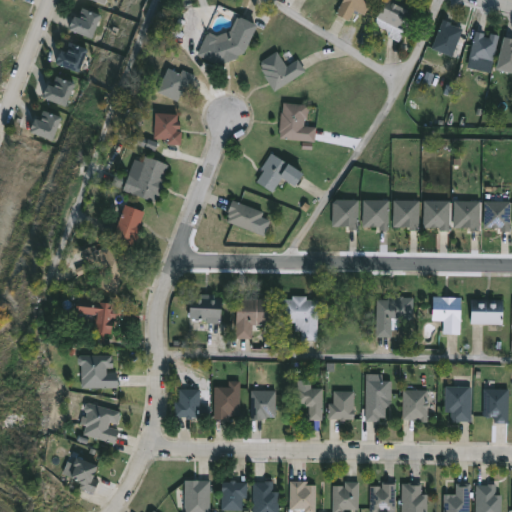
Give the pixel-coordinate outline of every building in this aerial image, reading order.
[(340,0),(371,0),(364,13),(355,8),(348,20),(334,12),(340,0)] [(400,40),(399,41),(388,36),(389,33),(387,29),(378,25),(376,22),(376,16),(384,0),(399,0),(415,8),(400,40)] [(97,13),(88,35),(65,26),(70,14),(77,17),(81,6),(97,13)] [(238,14),(255,23),(242,51),(237,54),(238,56),(222,63),(221,61),(217,62),(197,53),(206,33),(207,34),(209,31),(216,34),(229,29),(235,15),(237,16),(238,14)] [(462,27),(452,55),(431,47),(442,17),(450,20),(449,23),(462,27)] [(485,36),(488,36),(489,31),(498,33),(492,61),(468,57),(474,29),(484,31),(483,35),(485,36)] [(511,71),(496,68),(503,34),(511,36),(511,71)] [(85,47),(76,71),(53,62),(56,53),(58,49),(63,51),(67,40),(85,47)] [(285,63),(286,65),(297,58),(305,70),(274,90),(260,68),(263,66),(259,61),(277,50),(285,63)] [(167,66),(179,72),(181,68),(194,74),(188,87),(183,84),(182,86),(186,87),(182,95),(178,93),(175,99),(156,89),(167,66)] [(72,81),(62,105),(40,96),(42,86),(43,86),(45,82),(51,85),(54,74),(72,81)] [(308,103),(306,117),(304,117),(303,124),(315,126),(314,140),(312,140),(311,148),(300,147),(301,139),(279,136),(280,110),(281,111),(282,101),(308,103)] [(40,108),(59,114),(50,138),(26,130),(29,119),(30,120),(32,116),(36,118),(40,108)] [(179,120),(179,127),(176,127),(176,130),(181,130),(180,144),(166,143),(166,137),(152,136),(154,111),(176,112),(176,119),(179,120)] [(270,151),(301,171),(293,184),(287,179),(282,186),(277,182),(271,191),(255,181),(263,169),(260,167),(270,151)] [(143,155),(167,164),(160,181),(162,182),(157,197),(155,196),(153,201),(121,188),(133,158),(141,161),(143,155)] [(142,223),(140,230),(136,229),(131,244),(110,237),(117,219),(103,213),(111,192),(124,197),(122,202),(143,210),(139,221),(142,223)] [(359,199),(358,228),(348,228),(348,225),(332,225),(333,198),(359,199)] [(256,227),(255,231),(227,221),(229,216),(227,215),(228,211),(227,210),(231,199),(262,211),(256,227)] [(389,199),(389,230),(378,230),(378,225),(362,225),(362,199),(389,199)] [(419,199),(419,229),(409,230),(409,225),(392,225),(392,199),(419,199)] [(449,199),(449,230),(439,230),(439,226),(423,226),(423,199),(449,199)] [(480,200),(480,230),(470,230),(470,226),(453,226),(453,200),(480,200)] [(510,200),(510,231),(500,231),(500,227),(483,227),(483,200),(510,200)] [(94,251),(97,252),(98,249),(105,252),(107,245),(129,254),(114,293),(93,285),(100,267),(90,263),(85,264),(78,249),(91,244),(94,251)] [(209,293),(209,296),(219,296),(219,322),(205,322),(205,319),(201,319),(201,317),(187,317),(187,297),(199,298),(199,292),(209,293)] [(306,295),(306,298),(317,298),(317,340),(301,340),(301,330),(295,330),(295,321),(281,321),(281,298),(291,298),(291,294),(306,295)] [(403,294),(403,296),(413,296),(413,319),(401,319),(402,313),(391,313),(390,336),(375,336),(375,298),(387,298),(387,294),(403,294)] [(460,297),(459,333),(442,333),(443,319),(432,319),(432,295),(460,296),(460,297)] [(114,314),(114,320),(111,320),(109,333),(90,330),(91,319),(74,317),(77,297),(113,302),(113,307),(115,307),(114,314)] [(239,338),(235,338),(235,297),(271,297),(271,324),(252,324),(252,338),(239,338)] [(502,299),(502,323),(469,322),(470,298),(502,299)] [(347,301),(346,330),(367,331),(368,301),(347,301)] [(110,354),(110,359),(112,359),(112,367),(105,367),(105,372),(116,372),(116,387),(79,386),(80,364),(75,362),(75,356),(78,354),(110,354)] [(377,373),(377,380),(391,380),(391,401),(384,407),(384,416),(378,416),(378,421),(364,421),(365,379),(370,380),(370,373),(377,373)] [(311,380),(311,387),(322,387),(322,418),(308,418),(309,404),(296,403),(296,379),(311,380)] [(217,418),(213,418),(213,386),(228,386),(228,380),(239,380),(239,414),(227,414),(227,418),(217,418)] [(471,385),(471,420),(459,420),(459,422),(451,422),(451,411),(445,411),(445,385),(471,385)] [(199,388),(198,416),(185,417),(185,416),(174,416),(174,400),(178,400),(178,387),(199,388)] [(508,388),(508,422),(494,422),(494,415),(483,415),(483,388),(508,388)] [(253,419),(250,419),(250,389),(275,389),(275,417),(266,416),(263,417),(263,419),(253,419)] [(428,408),(428,421),(419,421),(419,419),(403,419),(403,389),(428,389),(428,408)] [(353,390),(353,418),(344,418),(344,420),(340,420),(340,418),(328,418),(328,402),(332,402),(333,390),(353,390)] [(119,411),(117,423),(109,421),(107,426),(118,429),(114,442),(83,433),(85,424),(80,423),(81,415),(85,416),(86,411),(83,408),(85,403),(87,402),(119,411)] [(73,456),(95,465),(92,472),(99,475),(92,492),(78,487),(80,483),(61,475),(67,461),(71,462),(73,456)] [(209,511),(184,511),(184,479),(209,479),(209,511)] [(235,479),(235,481),(247,481),(246,497),(242,497),(241,510),(221,509),(221,481),(230,481),(230,479),(235,479)] [(273,480),(272,491),(278,491),(278,511),(252,511),(253,481),(273,480)] [(304,480),(304,484),(316,484),(315,511),(303,511),(303,508),(289,507),(289,480),(304,480)] [(358,481),(358,508),(343,508),(343,511),(332,511),(333,485),(343,485),(342,487),(344,487),(344,481),(358,481)] [(395,481),(395,511),(369,511),(370,485),(379,485),(379,487),(381,487),(381,481),(395,481)] [(421,481),(421,494),(426,494),(426,511),(400,511),(401,482),(421,481)] [(443,511),(443,493),(455,493),(455,483),(469,483),(469,511),(443,511)] [(496,483),(496,494),(501,494),(501,511),(475,511),(476,484),(496,483)]
